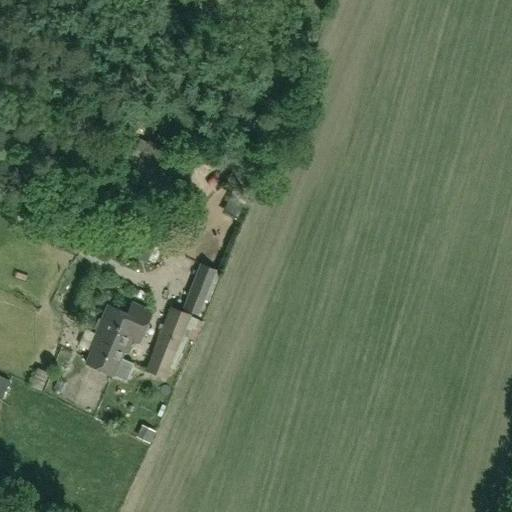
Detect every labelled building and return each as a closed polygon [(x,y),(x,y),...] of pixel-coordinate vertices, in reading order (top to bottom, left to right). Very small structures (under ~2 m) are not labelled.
[(197,18),(196,0),(162,0),(163,20),(197,18)] [(162,190),(178,154),(147,140),(131,176),(162,190)] [(216,270),(200,264),(182,308),(198,315),(216,270)] [(92,351),(86,365),(126,381),(133,364),(125,361),(133,342),(139,344),(152,311),(132,303),(127,314),(107,306),(89,350),(92,351)] [(165,380),(170,366),(190,317),(170,309),(146,373),(165,380)] [(43,370),(38,388),(48,391),(53,373),(43,370)] [(0,376),(0,400),(10,381),(0,376)]
